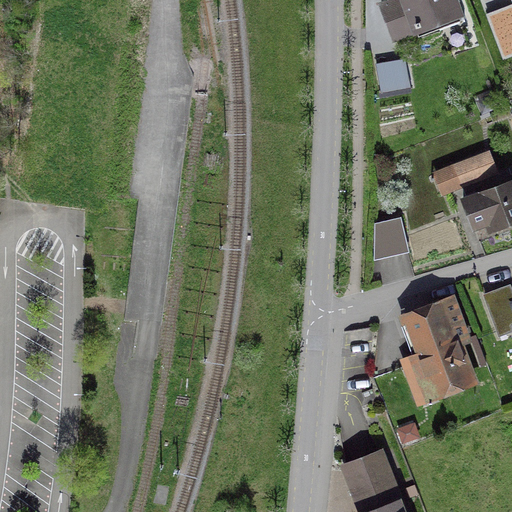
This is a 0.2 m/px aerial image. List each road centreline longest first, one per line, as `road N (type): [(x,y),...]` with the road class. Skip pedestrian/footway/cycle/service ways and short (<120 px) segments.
road 1 (residential): [(317,313),(327,0)]
road 2 (residential): [(317,313),(511,261)]
road 3 (residential): [(299,511),(317,313)]
road 4 (residential): [(138,365),(129,455),(112,511)]
